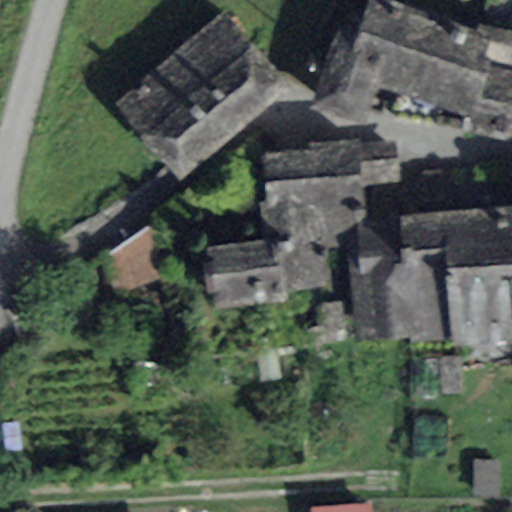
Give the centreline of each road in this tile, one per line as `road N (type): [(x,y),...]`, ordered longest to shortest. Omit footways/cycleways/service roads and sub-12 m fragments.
road 1 (residential): [(0,195),(52,0)]
road 2 (track): [(346,0),(294,117)]
